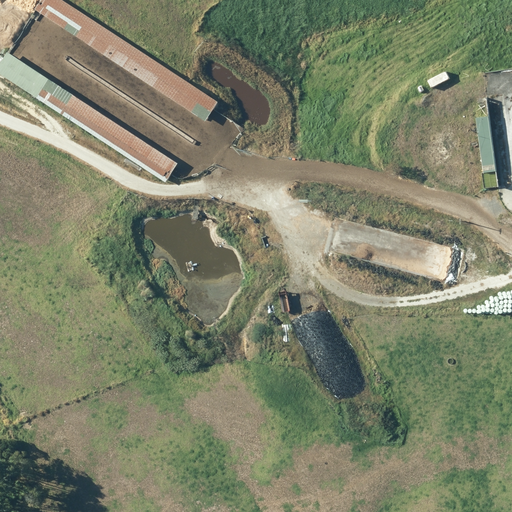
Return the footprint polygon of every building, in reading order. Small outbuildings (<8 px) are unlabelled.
[(221,102),(65,0),(42,0),(34,13),(206,125),(221,102)] [(12,47),(0,65),(0,72),(65,114),(66,112),(86,124),(84,127),(168,182),(181,163),(75,94),(78,90),(12,47)] [(448,69),(428,78),(433,87),(452,78),(448,69)] [(511,164),(502,93),(484,96),(486,115),(474,116),(482,186),(511,182),(511,164)] [(269,234),(273,246),(278,244),(274,232),(269,234)]
